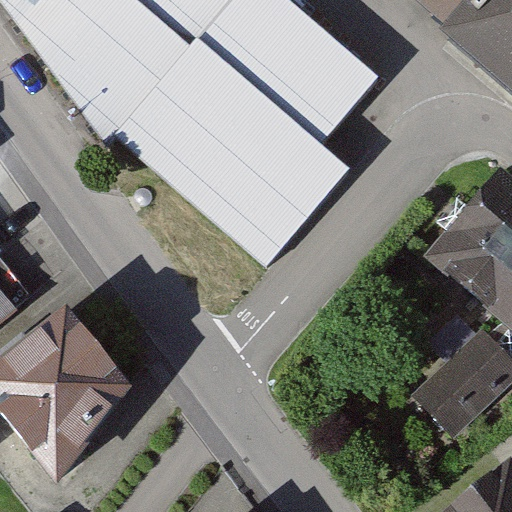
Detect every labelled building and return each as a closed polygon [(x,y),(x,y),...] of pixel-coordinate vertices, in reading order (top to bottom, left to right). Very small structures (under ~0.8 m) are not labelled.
[(373,85),(276,0),(0,0),(0,5),(111,143),(263,268),(346,171),(316,147),(373,85)] [(511,0),(419,0),(449,24),(436,39),(511,100),(511,0)] [(434,37),(445,24),(432,13),(421,26),(434,37)] [(422,269),(503,333),(492,342),(485,335),(411,399),(450,444),(511,390),(511,194),(493,180),(422,269)] [(0,328),(33,303),(0,260),(0,328)] [(47,316),(0,357),(0,442),(34,480),(123,401),(98,372),(72,344),(47,316)] [(511,511),(511,471),(510,469),(456,511),(511,511)]
